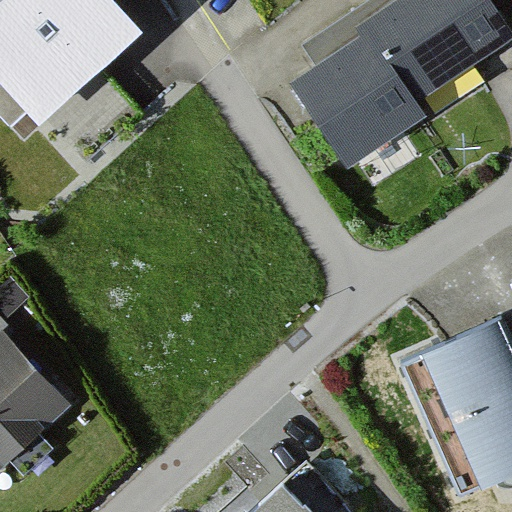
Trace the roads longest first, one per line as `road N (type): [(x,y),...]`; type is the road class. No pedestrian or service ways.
road 1 (residential): [(372,291),(186,0)]
road 2 (residential): [(133,511),(372,291)]
road 3 (residential): [(372,291),(511,208)]
